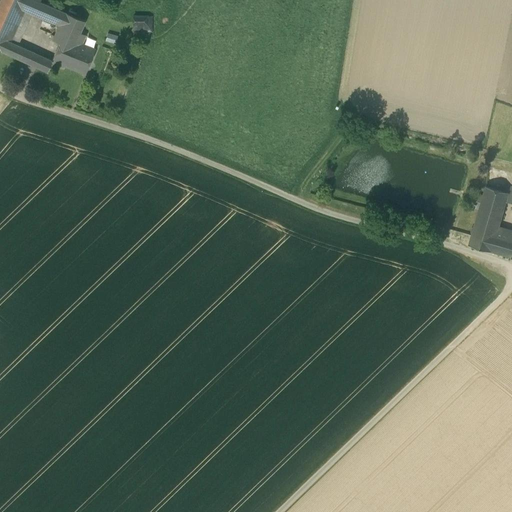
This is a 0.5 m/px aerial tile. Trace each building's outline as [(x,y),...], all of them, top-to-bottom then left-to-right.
[(0,0),(0,50),(1,51),(6,40),(20,7),(23,0),(0,0)] [(61,24),(66,13),(40,2),(35,0),(23,0),(20,7),(32,12),(61,24)] [(6,40),(17,45),(32,12),(20,7),(6,40)] [(66,67),(80,33),(85,21),(66,13),(61,24),(56,36),(54,41),(59,43),(51,60),(50,66),(58,69),(60,64),(66,67)] [(152,17),(133,16),(132,30),(151,32),(152,17)] [(66,67),(85,75),(95,49),(81,44),(83,41),(84,40),(86,35),(80,33),(66,67)] [(29,64),(34,52),(17,45),(6,40),(1,51),(29,64)] [(34,52),(29,64),(36,67),(41,56),(34,52)] [(41,56),(36,67),(47,72),(50,66),(51,60),(41,56)] [(509,193),(486,186),(469,245),(492,252),(497,233),(506,202),(509,193)] [(511,257),(511,236),(497,233),(492,252),(511,257)]
